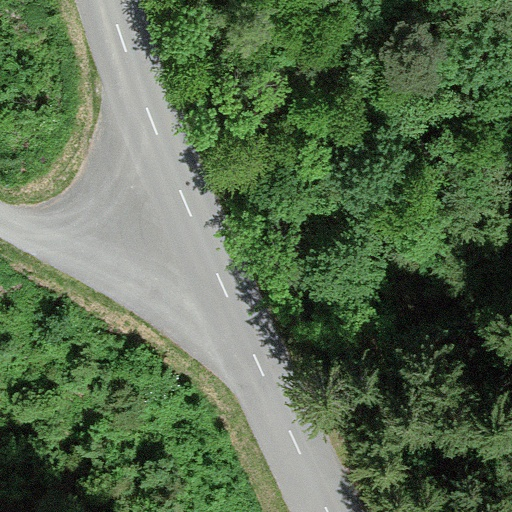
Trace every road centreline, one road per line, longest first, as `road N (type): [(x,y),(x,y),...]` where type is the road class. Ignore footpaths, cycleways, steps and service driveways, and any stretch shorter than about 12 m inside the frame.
road 1 (unclassified): [(109,0),(206,253),(328,511)]
road 2 (track): [(206,253),(91,251),(0,219)]
